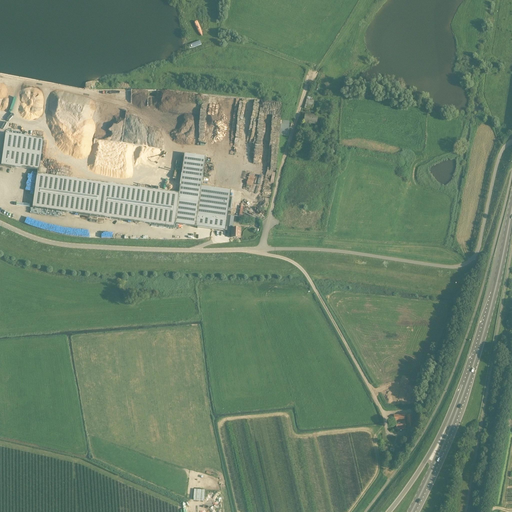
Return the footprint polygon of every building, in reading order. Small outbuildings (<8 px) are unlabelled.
[(312,109),(314,101),(310,100),(310,98),(307,97),(306,99),(306,100),(304,108),(307,109),(308,108),(312,109)] [(317,117),(314,117),(314,115),(305,114),(305,116),(304,123),(316,125),(317,117)] [(289,123),(281,121),(279,137),(287,137),(289,123)] [(5,154),(42,160),(47,127),(9,122),(5,154)] [(36,167),(29,208),(223,236),(227,216),(231,197),(200,191),(207,155),(182,150),(174,187),(36,167)] [(412,415),(407,416),(407,421),(404,421),(404,415),(393,415),(394,421),(396,421),(396,422),(396,429),(407,428),(407,427),(413,427),(412,415)] [(194,501),(205,501),(205,489),(195,489),(194,501)]
